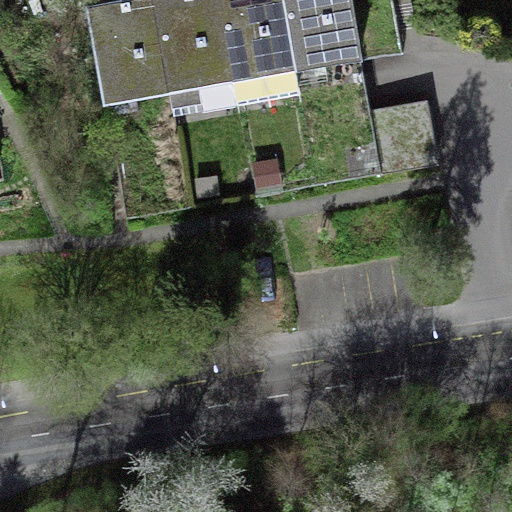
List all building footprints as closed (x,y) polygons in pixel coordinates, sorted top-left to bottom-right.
[(87,0),(105,96),(170,84),(154,0),(87,0)] [(219,0),(154,0),(170,84),(173,104),(203,98),(200,79),(233,74),(219,0)] [(284,0),(219,0),(233,74),(237,101),(300,89),(296,62),(284,0)] [(350,0),(284,0),(296,62),(360,51),(350,0)] [(511,0),(411,0),(417,28),(420,28),(420,26),(511,40),(511,0)]
